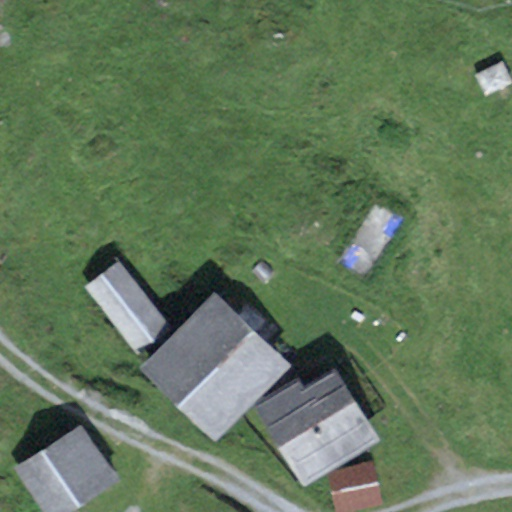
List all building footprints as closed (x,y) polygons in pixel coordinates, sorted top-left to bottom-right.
[(96,299),(146,364),(174,342),(124,277),(96,299)] [(156,380),(223,446),(291,377),(224,312),(156,380)] [(339,389),(310,408),(302,395),(270,415),(318,490),(379,452),(339,389)] [(30,484),(49,511),(84,511),(121,486),(90,442),(30,484)] [(386,511),(377,479),(342,490),(348,511),(386,511)]
